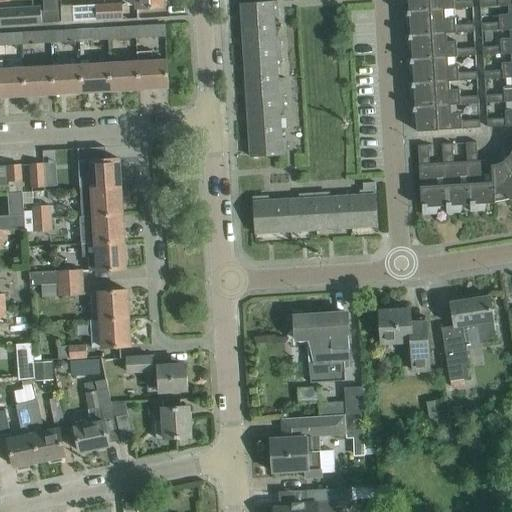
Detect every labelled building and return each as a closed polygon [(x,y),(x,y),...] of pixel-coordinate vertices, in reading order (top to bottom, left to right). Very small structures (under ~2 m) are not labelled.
[(163,0),(136,0),(137,8),(164,7),(163,0)] [(405,0),(406,4),(409,3),(409,11),(445,8),(445,10),(472,8),(471,0),(454,1),(453,0),(405,0)] [(242,29),(275,27),(274,14),(278,14),(278,1),(241,4),(242,29)] [(75,22),(126,19),(125,4),(74,7),(75,22)] [(511,4),(508,5),(508,6),(509,15),(499,15),(499,23),(482,24),(483,32),(510,30),(510,29),(511,28),(511,4)] [(1,26),(44,24),(43,8),(0,10),(1,26)] [(445,8),(409,11),(403,11),(408,27),(411,27),(411,35),(446,33),(446,34),(473,32),(473,24),(455,25),(455,18),(445,18),(445,10),(445,8)] [(136,25),(137,37),(166,35),(165,24),(136,25)] [(136,25),(108,27),(108,38),(137,37),(136,25)] [(108,27),(79,28),(80,40),(108,38),(108,27)] [(275,27),(242,29),(244,55),(281,53),(280,41),(276,42),(275,27)] [(79,28),(50,30),(51,41),(80,40),(79,28)] [(511,28),(510,29),(510,30),(510,38),(500,39),(501,47),(484,48),(484,56),(511,54),(511,53),(511,52),(511,28)] [(50,30),(22,32),(22,43),(51,41),(50,30)] [(22,32),(0,32),(0,44),(22,43),(22,32)] [(411,35),(405,35),(409,51),(412,51),(412,59),(413,59),(448,57),(448,58),(475,56),(474,48),(457,49),(456,42),(447,42),(446,34),(446,33),(411,35)] [(511,52),(511,53),(511,54),(511,62),(502,63),(502,71),(485,72),(486,79),(511,77),(511,52)] [(167,60),(152,61),(151,53),(138,53),(138,62),(140,89),(168,88),(167,60)] [(282,64),(281,53),(244,55),(246,81),(278,79),(277,64),(282,64)] [(413,59),(412,59),(407,59),(411,75),(414,75),(414,82),(414,83),(449,81),(449,82),(476,80),(476,72),(458,73),(458,66),(448,66),(448,58),(448,57),(413,59)] [(24,69),(9,69),(8,61),(0,61),(0,97),(25,96),(24,69)] [(140,89),(138,62),(110,64),(111,91),(140,89)] [(111,91),(110,64),(81,65),(82,92),(111,91)] [(81,65),(52,67),(54,94),(82,92),(81,65)] [(54,94),(52,67),(24,69),(25,96),(54,94)] [(279,92),(278,79),(246,81),(247,106),(284,104),(283,92),(279,92)] [(414,83),(414,82),(408,83),(412,99),(415,99),(415,106),(416,107),(450,105),(451,106),(478,104),(477,96),(460,97),(459,89),(450,90),(449,82),(449,81),(414,83)] [(511,86),(503,87),(504,95),(487,96),(487,103),(511,101),(511,86)] [(284,104),(247,106),(249,132),(281,130),(280,115),(285,115),(284,104)] [(416,107),(415,106),(409,107),(413,123),(416,123),(417,132),(479,128),(479,120),(461,121),(461,113),(451,114),(451,106),(450,105),(416,107)] [(511,110),(505,111),(505,119),(488,120),(489,127),(511,125),(511,110)] [(281,130),(249,132),(250,157),(287,155),(286,143),(282,143),(281,130)] [(418,146),(422,215),(436,214),(438,206),(446,206),(446,214),(460,213),(462,205),(470,204),(470,212),(484,211),(486,203),(495,203),(509,200),(511,198),(511,150),(510,155),(504,161),(493,165),(492,160),(478,161),(476,142),(466,143),(467,162),(454,163),(452,144),(442,144),(443,163),(430,164),(428,145),(418,146)] [(430,146),(430,161),(441,161),(441,146),(430,146)] [(106,147),(78,149),(79,161),(81,161),(107,159),(106,147)] [(93,188),(120,187),(119,159),(107,159),(81,161),(82,173),(92,173),(93,188)] [(44,171),(43,163),(31,164),(32,188),(45,187),(45,182),(53,182),(52,170),(44,171)] [(9,182),(22,181),(21,164),(8,165),(9,182)] [(120,187),(93,188),(81,189),(82,216),(122,213),(120,187)] [(345,196),(347,228),(378,227),(376,190),(363,190),(364,195),(345,196)] [(303,199),(284,200),(286,232),(316,230),(314,193),(303,194),(303,199)] [(347,228),(345,196),(326,197),(326,193),(314,193),(316,230),(347,228)] [(286,232),(284,200),(265,201),(265,196),(253,197),(255,234),(286,232)] [(35,218),(53,217),(52,205),(34,206),(35,218)] [(124,241),(122,213),(82,216),(84,243),(124,241)] [(0,230),(4,230),(26,229),(25,215),(0,216),(0,230)] [(53,217),(35,218),(35,231),(54,230),(53,217)] [(124,241),(84,243),(85,254),(89,254),(90,271),(98,271),(105,270),(125,269),(124,241)] [(59,284),(84,283),(84,271),(33,272),(34,284),(41,284),(59,284)] [(84,295),(84,283),(59,284),(60,296),(84,295)] [(59,284),(41,284),(42,297),(60,296),(59,284)] [(107,291),(99,291),(92,292),(94,321),(101,320),(129,319),(127,290),(107,291)] [(497,341),(493,316),(489,296),(451,302),(455,326),(442,328),(446,353),(466,349),(465,340),(480,338),(481,343),(497,341)] [(429,369),(427,342),(426,322),(411,323),(410,309),(379,311),(381,331),(381,342),(411,340),(413,370),(429,369)] [(316,363),(309,363),(310,381),(345,379),(345,367),(350,367),(347,313),(295,316),(296,339),(314,338),(316,363)] [(129,319),(101,320),(102,348),(110,347),(130,346),(129,319)] [(33,327),(35,361),(42,360),(41,345),(37,345),(37,337),(45,337),(44,326),(33,327)] [(88,345),(61,347),(61,359),(89,357),(88,345)] [(147,371),(153,371),(152,356),(126,358),(127,372),(147,371)] [(56,364),(55,366),(55,369),(56,371),(58,373),(61,374),(63,374),(66,373),(68,371),(69,369),(69,366),(68,363),(66,361),(63,360),(60,361),(58,362),(56,364)] [(51,363),(37,363),(37,379),(51,379),(51,363)] [(158,370),(153,371),(147,371),(149,392),(159,392),(168,391),(188,390),(186,364),(157,366),(158,370)] [(35,367),(19,368),(20,380),(36,379),(35,367)] [(462,377),(450,379),(451,386),(463,384),(462,377)] [(110,446),(104,417),(114,415),(106,378),(85,383),(92,420),(74,424),(80,452),(110,446)] [(346,413),(363,412),(361,388),(344,389),(346,413)] [(60,397),(51,399),(55,418),(58,417),(59,421),(65,420),(60,397)] [(38,401),(27,404),(39,461),(49,459),(51,463),(62,461),(62,456),(65,456),(61,436),(59,429),(44,432),(38,401)] [(442,401),(428,403),(431,425),(445,423),(442,401)] [(16,406),(23,436),(8,439),(14,466),(17,466),(19,470),(29,467),(29,463),(39,461),(27,404),(16,406)] [(163,418),(155,419),(156,439),(191,437),(189,407),(163,408),(163,418)] [(461,407),(453,408),(454,418),(462,417),(461,407)] [(0,431),(1,436),(12,434),(7,409),(0,410),(0,431)] [(128,414),(116,417),(122,443),(134,441),(128,414)] [(361,414),(345,415),(346,435),(362,434),(361,414)] [(345,415),(301,418),(281,419),(282,438),(271,439),(273,473),(305,471),(306,478),(322,477),(320,451),(307,452),(306,437),(346,435),(345,415)] [(350,489),(325,490),(305,491),(306,502),(292,503),(292,506),(275,507),(275,511),(334,511),(334,506),(351,505),(350,489)] [(139,501),(125,502),(125,510),(139,509),(139,501)]
